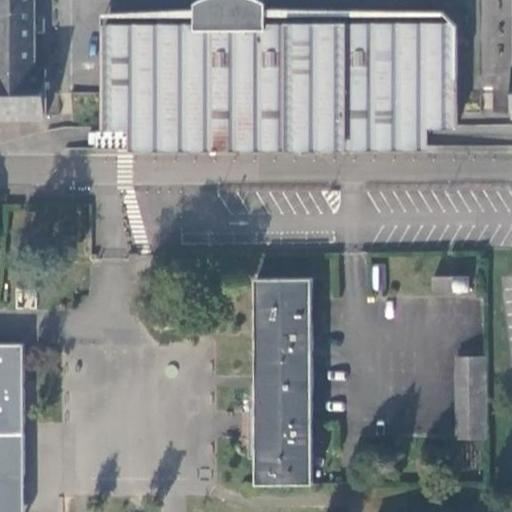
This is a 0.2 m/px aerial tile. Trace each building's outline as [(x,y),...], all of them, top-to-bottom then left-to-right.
[(0,0),(0,16),(39,16),(38,0),(0,0)] [(344,19),(344,16),(254,15),(254,9),(212,9),(212,15),(153,15),(153,28),(96,28),(96,91),(94,127),(121,129),(121,149),(216,146),(280,146),(426,145),(426,125),(458,126),(457,26),(444,15),(377,15),(365,26),(364,26),(364,19),(352,19),(344,19)] [(153,15),(96,14),(96,28),(153,28),(153,15)] [(39,16),(0,16),(0,65),(39,65),(39,35),(39,16)] [(39,65),(0,65),(0,114),(47,114),(47,66),(39,65)] [(35,213),(24,239),(63,255),(74,230),(35,213)] [(372,264),(371,288),(383,289),(384,265),(372,264)] [(313,479),(313,276),(285,276),(257,276),(256,479),(313,479)] [(474,281),(438,281),(438,297),(474,297),(474,281)] [(0,511),(23,511),(24,345),(0,344),(0,511)] [(485,437),(485,360),(457,360),(457,437),(485,437)]
